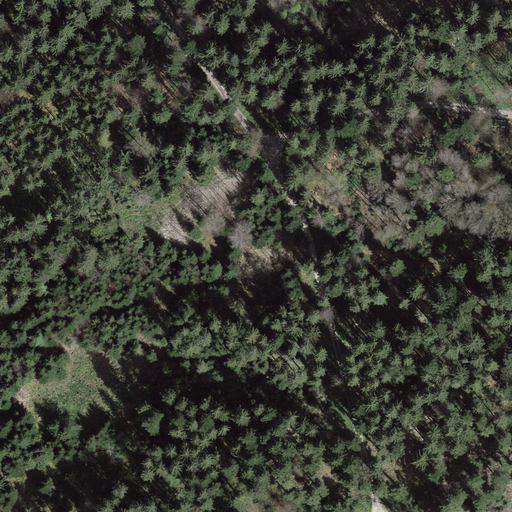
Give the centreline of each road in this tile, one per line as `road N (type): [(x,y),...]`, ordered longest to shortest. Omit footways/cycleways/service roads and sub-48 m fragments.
road 1 (track): [(158,0),(262,149),(303,224),(376,511)]
road 2 (track): [(262,149),(368,111),(419,102),(511,116)]
